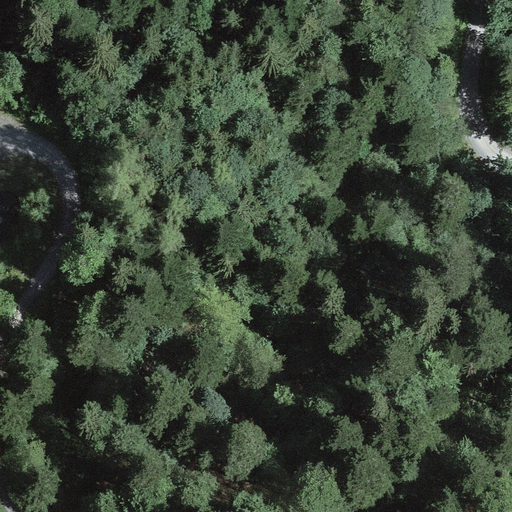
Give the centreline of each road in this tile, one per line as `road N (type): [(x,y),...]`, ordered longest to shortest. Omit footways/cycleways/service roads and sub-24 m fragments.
road 1 (track): [(0,141),(29,144),(72,179),(77,206),(69,232),(42,266)]
road 2 (track): [(481,0),(467,93),(486,139),(511,161)]
